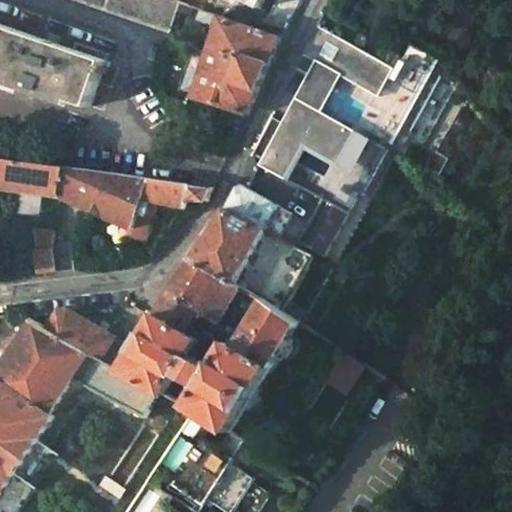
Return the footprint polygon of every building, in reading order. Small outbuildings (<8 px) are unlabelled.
[(73,0),(169,32),(179,3),(168,0),(73,0)] [(283,39),(223,18),(210,52),(194,93),(193,96),(248,118),(250,117),(283,39)] [(106,62),(0,25),(0,77),(91,109),(106,62)] [(388,153),(430,74),(420,69),(406,61),(400,73),(317,29),(302,57),(308,61),(335,75),(328,87),(302,73),(289,98),(388,153)] [(210,52),(197,46),(180,88),(194,93),(210,52)] [(420,69),(427,56),(414,48),(406,61),(420,69)] [(328,87),(335,75),(308,61),(302,73),(328,87)] [(364,199),(388,153),(289,98),(252,165),(325,204),(301,244),(331,263),(362,204),(334,188),(337,183),(364,199)] [(66,168),(0,159),(0,191),(60,199),(66,168)] [(153,180),(66,168),(60,199),(135,229),(153,180)] [(214,188),(153,180),(135,229),(132,238),(147,243),(162,203),(189,208),(193,207),(196,206),(199,204),(202,202),(207,202),(214,188)] [(294,220),(242,186),(192,260),(234,287),(266,236),(278,244),(294,220)] [(55,232),(38,234),(40,252),(53,250),(55,232)] [(40,252),(43,274),(58,272),(52,252),(53,250),(40,252)] [(71,250),(52,252),(58,272),(58,274),(74,272),(71,250)] [(166,398),(180,376),(201,388),(188,410),(229,436),(297,326),(265,306),(248,295),(234,287),(192,260),(159,315),(137,350),(72,312),(62,313),(52,332),(163,396),(166,398)] [(272,292),(256,282),(248,295),(265,306),(272,292)] [(52,332),(35,323),(0,374),(0,495),(55,418),(51,415),(75,382),(146,422),(163,396),(52,332)] [(343,355),(326,380),(347,394),(365,368),(343,355)] [(205,439),(173,484),(204,505),(208,499),(226,511),(234,511),(235,511),(254,484),(256,481),(233,464),(235,460),(205,439)] [(236,511),(262,511),(273,497),(254,484),(235,511),(236,511)] [(179,511),(162,499),(153,511),(179,511)]
